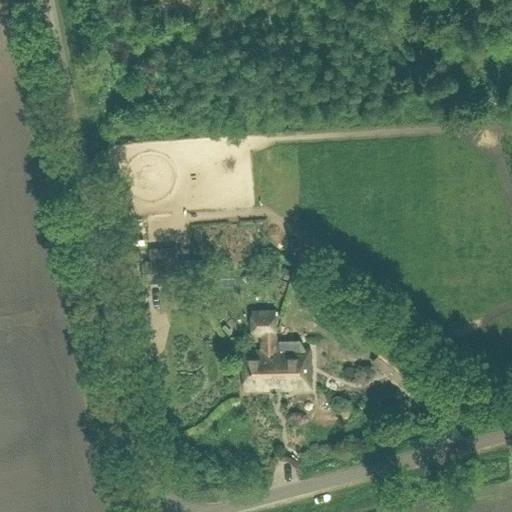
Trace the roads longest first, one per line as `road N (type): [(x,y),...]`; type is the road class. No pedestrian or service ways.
road 1 (unclassified): [(155,511),(48,0)]
road 2 (unclassified): [(209,511),(511,438)]
